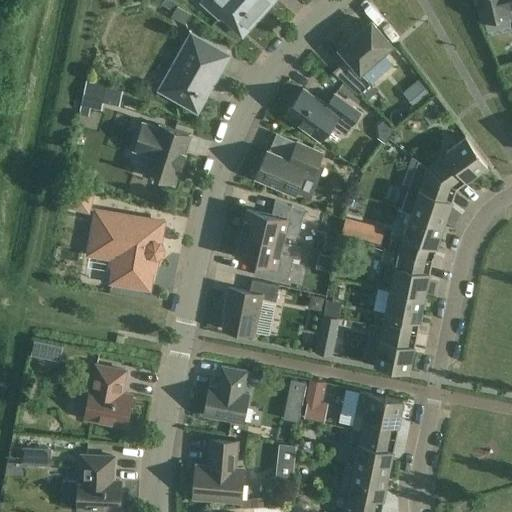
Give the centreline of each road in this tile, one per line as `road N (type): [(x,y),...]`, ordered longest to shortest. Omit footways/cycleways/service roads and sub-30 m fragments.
road 1 (residential): [(342,0),(273,68),(221,165),(153,511)]
road 2 (residential): [(417,511),(435,381),(471,235),(511,195)]
